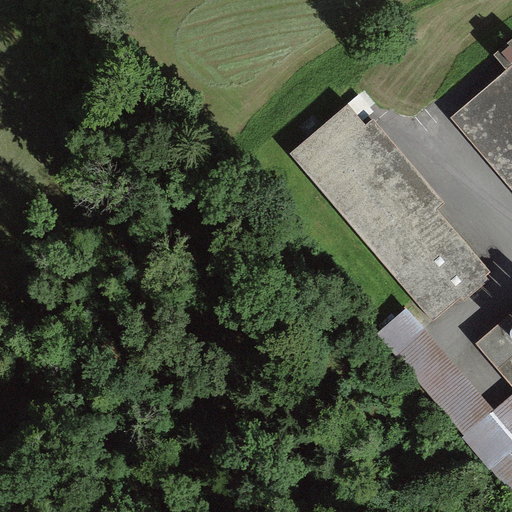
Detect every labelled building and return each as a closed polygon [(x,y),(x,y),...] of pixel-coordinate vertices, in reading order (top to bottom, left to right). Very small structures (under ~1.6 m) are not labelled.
[(511,54),(440,118),(511,198),(511,54)] [(429,323),(484,275),(434,217),(445,208),(368,119),(356,129),(338,109),(301,141),(316,158),(299,173),(429,323)] [(484,405),(401,308),(368,336),(451,433),(484,405)] [(511,334),(484,358),(511,391),(511,334)] [(511,502),(511,401),(461,446),(511,502)]
